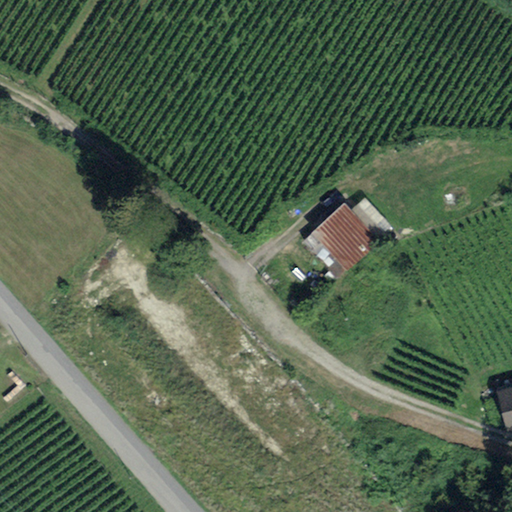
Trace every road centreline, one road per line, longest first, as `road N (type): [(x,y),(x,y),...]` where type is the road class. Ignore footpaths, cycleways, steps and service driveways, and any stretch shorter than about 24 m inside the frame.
road 1 (track): [(511,445),(340,376),(136,173),(0,79)]
road 2 (tertiary): [(0,293),(192,511)]
